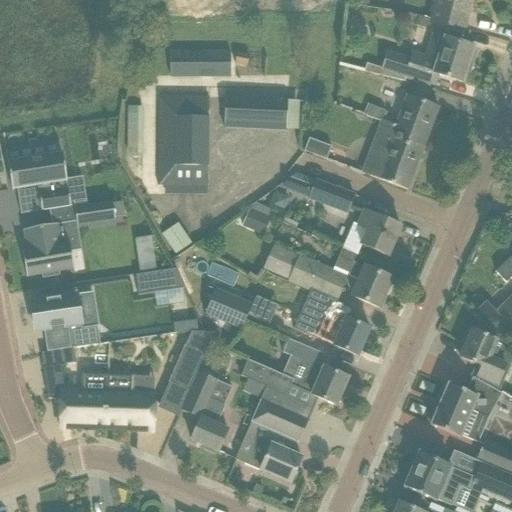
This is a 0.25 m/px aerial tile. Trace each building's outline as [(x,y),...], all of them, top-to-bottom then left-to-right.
[(435,0),(430,23),(464,30),(471,0),(435,0)] [(461,84),(468,62),(472,63),(476,53),(472,51),(473,48),(454,42),(444,39),(436,62),(412,54),(411,59),(386,52),(381,69),(434,86),(437,76),(461,84)] [(170,52),(170,80),(229,79),(229,53),(170,52)] [(237,54),(235,65),(246,67),(248,56),(237,54)] [(225,128),(285,131),(287,98),(226,95),(225,128)] [(361,174),(407,191),(438,108),(406,96),(396,125),(381,119),(361,174)] [(165,195),(206,196),(207,99),(158,99),(158,187),(165,187),(165,195)] [(303,151),(326,160),(330,148),(308,139),(303,151)] [(36,188),(40,213),(70,209),(61,154),(6,162),(11,192),(36,188)] [(309,201),(347,215),(354,196),(296,174),(287,181),(313,191),(309,201)] [(74,208),(77,226),(115,221),(112,203),(74,208)] [(248,211),(242,226),(256,232),(263,217),(248,211)] [(353,224),(343,249),(357,255),(360,246),(387,258),(400,228),(364,213),(358,227),(353,224)] [(188,243),(174,223),(158,234),(173,255),(188,243)] [(27,252),(22,253),(26,278),(41,275),(42,279),(59,276),(58,272),(73,269),(70,252),(67,253),(62,224),(23,231),(27,252)] [(150,237),(135,239),(140,272),(155,270),(150,237)] [(326,298),(325,299),(335,303),(346,278),(273,247),(264,270),(267,272),(266,273),(326,298)] [(357,255),(343,249),(334,268),(347,274),(348,277),(359,282),(353,298),(359,301),(378,309),(391,279),(353,263),(357,255)] [(511,256),(495,272),(505,283),(511,277),(511,256)] [(180,266),(177,260),(172,263),(175,269),(180,266)] [(174,270),(135,276),(138,296),(183,289),(174,270)] [(457,292),(470,307),(481,298),(468,283),(457,292)] [(241,331),(251,306),(215,290),(204,315),(241,331)] [(76,297),(31,304),(35,331),(66,327),(70,349),(99,345),(96,327),(81,329),(76,297)] [(351,310),(335,303),(325,299),(321,309),(330,314),(325,326),(340,333),(334,347),(357,357),(369,330),(346,320),(351,310)] [(477,318),(490,333),(493,336),(506,324),(490,307),(477,318)] [(196,321),(173,324),(174,334),(197,331),(196,321)] [(471,331),(459,359),(478,367),(482,369),(481,372),(499,380),(503,369),(488,362),(497,342),(490,339),(471,331)] [(92,371),(145,363),(142,340),(89,348),(92,371)] [(288,340),(282,354),(306,364),(295,390),(317,399),(335,407),(337,403),(340,403),(343,396),(341,393),(347,379),(324,369),(329,358),(288,340)] [(185,346),(168,383),(189,392),(197,373),(205,355),(185,346)] [(249,361),(242,377),(265,387),(250,423),(276,434),(287,410),(291,399),(286,397),(290,387),(294,380),(282,375),(249,361)] [(64,366),(43,370),(48,400),(59,401),(59,429),(106,430),(107,376),(83,376),(82,393),(63,392),(64,366)] [(210,400),(217,382),(197,373),(189,392),(180,411),(200,420),(190,441),(217,453),(227,432),(215,427),(224,406),(210,400)] [(107,376),(106,430),(153,432),(154,396),(153,396),(130,395),(131,377),(107,376)] [(430,426),(459,439),(471,411),(478,414),(481,407),(491,412),(501,395),(472,378),(464,393),(448,386),(430,426)] [(276,434),(250,423),(241,442),(234,458),(233,460),(248,466),(248,465),(247,465),(251,455),(264,461),(260,472),(290,485),(301,459),(271,446),(276,434)] [(477,459),(511,473),(511,456),(483,444),(477,459)] [(511,477),(480,464),(474,479),(449,468),(450,467),(419,454),(416,459),(419,460),(416,468),(413,467),(404,489),(435,502),(436,501),(451,507),(459,488),(469,493),(472,486),(511,503),(511,477)] [(398,502),(393,511),(420,511),(416,510),(398,502)]
